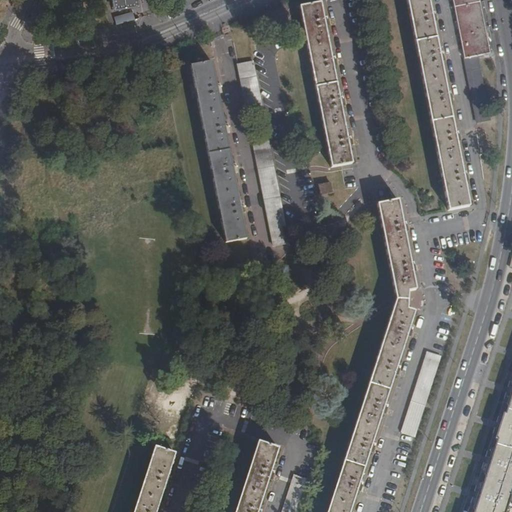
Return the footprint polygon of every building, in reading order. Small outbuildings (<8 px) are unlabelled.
[(111,0),(113,8),(138,5),(136,0),(111,0)] [(406,0),(449,211),(469,206),(464,179),(467,179),(465,170),(461,170),(455,139),(459,139),(457,131),(453,132),(447,100),(451,99),(449,90),(445,91),(439,61),(443,60),(441,51),(437,51),(431,20),(435,19),(433,10),(429,11),(427,0),(406,0)] [(478,0),(452,0),(477,123),(491,120),(479,55),(483,55),(489,53),(478,0)] [(483,59),(494,56),(482,0),(478,0),(489,53),(483,55),(483,59)] [(72,4),(73,14),(82,13),(81,2),(72,4)] [(325,25),(327,25),(326,16),(323,16),(320,3),(300,7),(331,167),(352,163),(348,145),(352,144),(349,135),(346,135),(340,105),(343,104),(342,96),(339,97),(332,66),(335,65),(333,56),(331,57),(325,25)] [(113,16),(115,24),(134,20),(132,12),(113,16)] [(216,85),(211,62),(191,66),(225,243),(246,238),(241,213),(244,212),(243,203),(240,204),(233,173),(236,172),(235,164),(231,164),(225,133),(229,132),(227,124),(224,125),(218,94),(221,94),(220,85),(216,85)] [(245,103),(260,100),(252,62),(238,65),(245,103)] [(274,246),(288,243),(267,136),(252,139),(274,246)] [(333,193),(331,183),(321,185),(323,195),(333,193)] [(401,222),(397,201),(386,203),(377,205),(396,299),(327,511),(348,511),(356,490),(359,490),(362,481),(359,480),(369,450),(372,451),(374,443),(371,442),(381,412),(384,413),(387,404),(384,403),(393,374),(396,375),(399,366),(396,365),(406,335),(409,336),(411,328),(408,326),(413,311),(406,309),(407,291),(415,289),(411,270),(415,270),(412,261),(409,261),(403,231),(407,230),(405,222),(401,222)] [(439,356),(428,352),(402,433),(413,436),(439,356)] [(511,373),(467,511),(504,511),(506,510),(508,510),(511,509),(511,508),(511,504),(510,502),(508,502),(511,489),(511,373)] [(260,511),(261,510),(257,509),(267,479),(271,481),(274,472),(270,470),(277,449),(258,442),(235,511),(260,511)] [(133,511),(155,511),(164,483),(167,484),(170,475),(167,474),(174,454),(154,448),(133,511)] [(296,511),(307,480),(295,476),(282,511),(296,511)]
